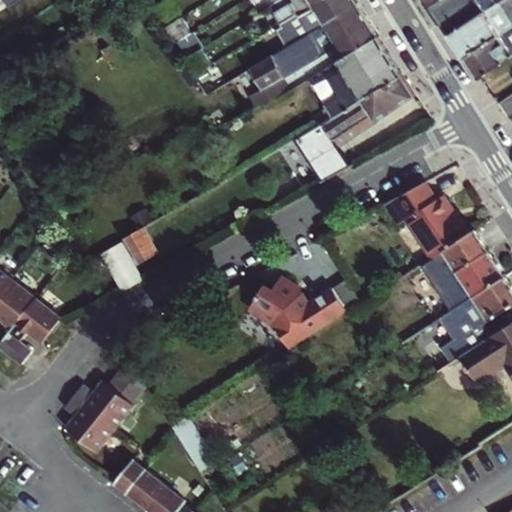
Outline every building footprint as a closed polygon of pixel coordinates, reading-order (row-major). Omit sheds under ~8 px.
[(305,9),(314,4),(320,0),(294,0),(295,1),(279,13),(285,22),(290,19),(305,9)] [(358,0),(320,0),(314,4),(326,23),(360,1),(358,0)] [(439,0),(432,5),(449,34),(494,5),(496,0),(439,0)] [(449,34),(465,57),(511,26),(511,0),(502,0),(494,5),(449,34)] [(290,46),(252,69),(264,88),(251,95),(257,105),(282,97),(296,89),(284,70),(317,48),(323,56),(341,45),(348,57),(381,37),(360,1),(326,23),(290,46)] [(326,23),(314,4),(305,9),(308,14),(292,24),(290,19),(278,27),(290,46),(326,23)] [(308,14),(305,9),(290,19),(292,24),(308,14)] [(511,26),(465,57),(481,80),(511,56),(511,26)] [(202,50),(190,33),(177,41),(210,93),(226,84),(202,50)] [(336,114),(403,72),(381,37),(348,57),(342,61),(349,71),(336,80),(346,95),(331,105),(336,114)] [(297,139),(311,161),(322,179),(350,163),(339,144),(334,136),(373,112),(377,120),(415,96),(415,93),(403,72),(336,114),(297,139)] [(223,107),(207,117),(214,127),(230,117),(223,107)] [(339,144),(377,120),(373,112),(334,136),(339,144)] [(311,161),(297,139),(280,149),(295,171),(311,161)] [(280,149),(266,158),(280,181),(295,171),(280,149)] [(437,201),(424,181),(388,201),(402,222),(408,218),(434,258),(473,233),(461,216),(459,218),(445,196),(437,201)] [(493,250),(479,229),(473,233),(434,258),(443,268),(423,280),(402,291),(411,304),(493,250)] [(166,255),(151,230),(132,242),(147,267),(166,255)] [(128,244),(109,256),(132,292),(151,280),(128,244)] [(447,314),(507,274),(493,250),(411,304),(418,318),(439,303),(447,314)] [(0,301),(15,282),(0,270),(0,301)] [(511,305),(511,280),(507,274),(474,297),(447,314),(461,337),(448,345),(457,360),(460,358),(489,339),(481,327),(511,305)] [(265,288),(252,311),(275,328),(293,354),(364,306),(348,280),(309,305),(300,294),(281,280),(273,292),(265,288)] [(42,304),(15,282),(0,301),(0,320),(18,334),(42,304)] [(47,349),(67,324),(42,304),(18,334),(4,352),(27,370),(36,358),(29,352),(37,341),(47,349)] [(429,328),(441,319),(437,314),(425,323),(429,328)] [(511,322),(489,339),(460,358),(479,384),(508,364),(511,369),(511,322)] [(213,337),(211,338),(209,340),(208,342),(208,344),(207,346),(208,347),(209,350),(210,351),(212,352),(214,353),(216,353),(218,353),(219,353),(221,352),(222,351),(223,349),(224,348),(224,346),(224,344),(224,343),(223,340),(221,338),(219,337),(217,337),(214,337),(213,337)] [(132,416),(150,392),(137,371),(122,388),(115,382),(106,393),(92,382),(80,400),(124,434),(136,419),(132,416)] [(106,458),(124,434),(80,400),(71,412),(81,419),(71,432),(106,458)] [(193,422),(176,434),(190,456),(206,444),(193,422)] [(206,444),(190,456),(205,480),(221,469),(206,444)] [(133,500),(152,477),(138,466),(120,489),(133,500)] [(193,511),(194,511),(152,477),(133,500),(148,511),(193,511)]
